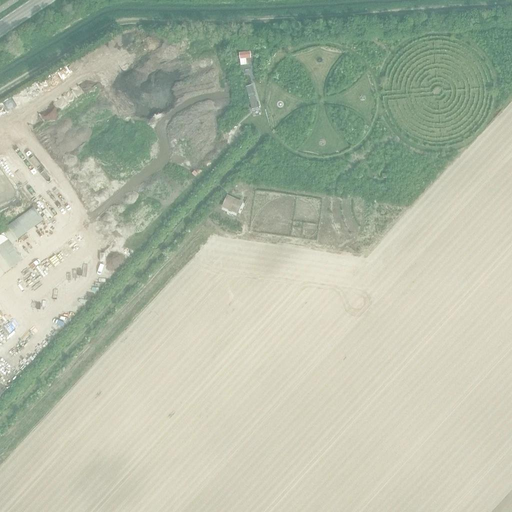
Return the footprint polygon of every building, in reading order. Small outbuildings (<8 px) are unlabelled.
[(68,86),(74,94),(79,91),(73,82),(68,86)] [(251,85),(245,87),(251,110),(257,108),(251,85)] [(104,204),(121,193),(117,186),(100,197),(104,204)] [(12,220),(4,225),(12,240),(20,235),(12,220)] [(0,254),(0,276),(11,269),(0,254)] [(100,264),(111,268),(112,263),(101,260),(100,264)]
